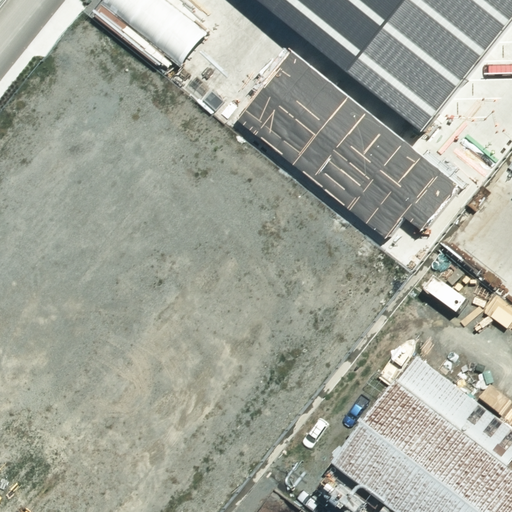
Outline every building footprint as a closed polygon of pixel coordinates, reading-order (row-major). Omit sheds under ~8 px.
[(0,0),(0,92),(11,85),(46,136),(112,91),(48,0),(0,0)] [(511,0),(285,0),(272,17),(423,137),(511,26),(511,0)] [(511,47),(509,45),(482,73),(489,81),(497,73),(507,82),(511,76),(511,47)] [(305,88),(292,72),(268,93),(281,109),(305,88)] [(228,290),(203,255),(154,290),(159,297),(145,307),(162,332),(182,317),(185,322),(228,290)] [(397,376),(393,373),(329,456),(401,511),(511,511),(511,463),(508,460),(511,454),(511,426),(416,352),(397,376)] [(177,491),(160,467),(132,489),(150,511),(177,491)]
